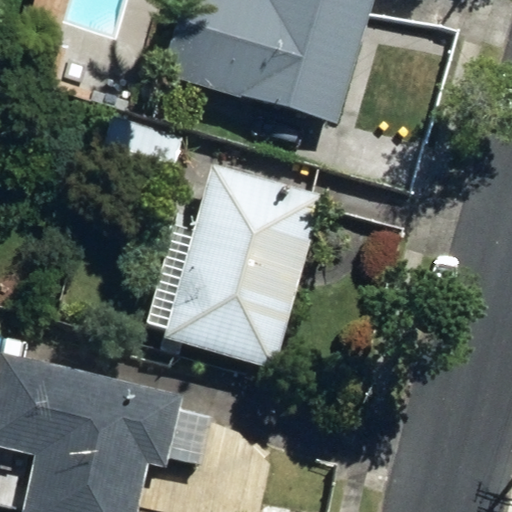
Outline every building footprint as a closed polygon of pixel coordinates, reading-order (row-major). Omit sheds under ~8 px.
[(341,120),(376,0),(187,0),(168,68),(341,120)] [(96,169),(168,192),(184,138),(112,116),(96,169)] [(164,337),(276,367),(323,195),(262,179),(268,158),(218,144),(194,233),(174,226),(149,324),(167,328),(164,337)] [(22,511),(137,511),(149,461),(169,466),(172,457),(200,464),(211,415),(183,407),(186,395),(2,352),(0,361),(0,448),(36,456),(22,511)] [(224,471),(236,486),(257,484),(264,466),(251,450),(231,452),(224,471)]
